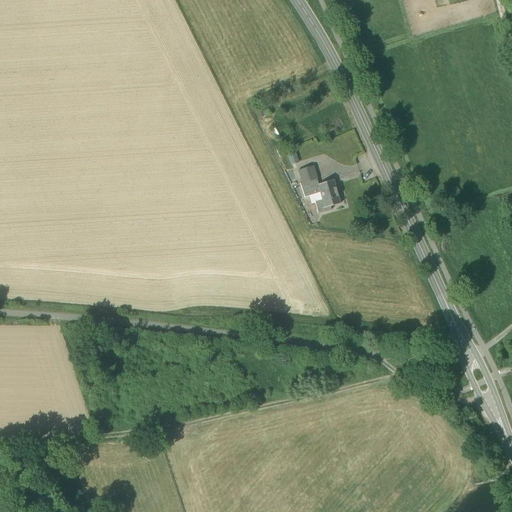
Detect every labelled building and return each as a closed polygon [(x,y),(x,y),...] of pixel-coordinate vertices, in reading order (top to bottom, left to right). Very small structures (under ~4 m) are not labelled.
[(289,154),(291,164),(298,162),(296,152),(289,154)] [(298,171),(302,184),(317,180),(313,167),(298,171)] [(308,197),(319,193),(317,185),(318,185),(317,180),(302,184),(299,184),(304,198),(308,197)] [(340,204),(333,181),(318,185),(317,185),(319,193),(322,201),(324,209),(330,207),(340,204)] [(310,204),(314,203),(322,201),(319,193),(308,197),(310,204)] [(331,210),(330,207),(324,209),(322,201),(314,203),(318,214),(331,210)]
